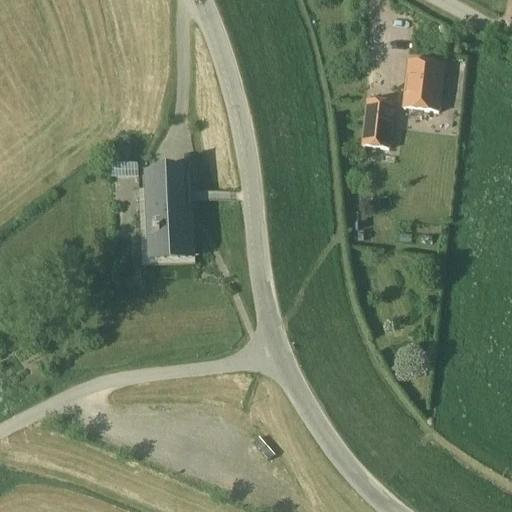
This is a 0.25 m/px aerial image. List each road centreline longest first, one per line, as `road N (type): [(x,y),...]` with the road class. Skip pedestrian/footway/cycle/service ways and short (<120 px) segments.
road 1 (unclassified): [(277,357),(240,132),(199,0)]
road 2 (unclassified): [(0,431),(103,384),(277,357)]
road 3 (unclassified): [(392,511),(336,456),(277,357)]
